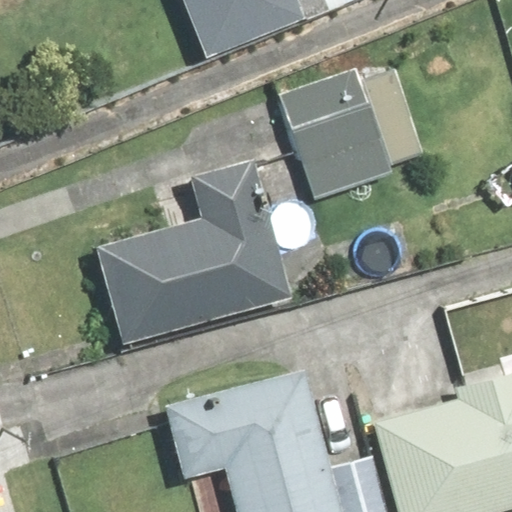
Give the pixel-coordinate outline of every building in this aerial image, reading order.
[(161,0),(183,58),(325,5),(323,0),(161,0)] [(380,60),(265,96),(299,204),(414,168),(380,60)] [(180,221),(76,248),(100,343),(271,298),(235,162),(169,179),(180,221)] [(322,511),(283,369),(139,408),(160,483),(205,471),(216,511),(322,511)] [(359,423),(383,511),(490,511),(511,506),(511,381),(508,371),(439,390),(442,400),(359,423)]
